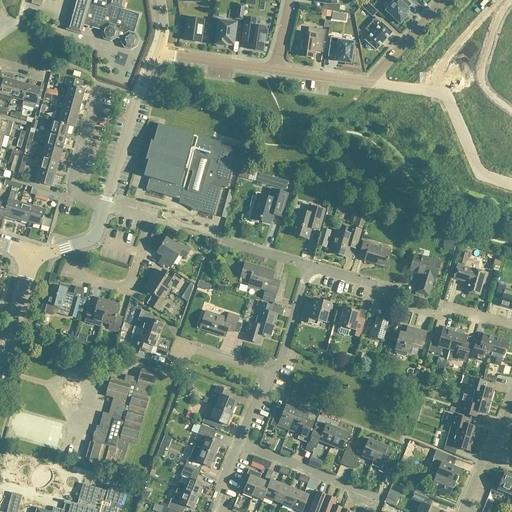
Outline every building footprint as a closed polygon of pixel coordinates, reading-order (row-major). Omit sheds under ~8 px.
[(116,39),(120,40),(120,43),(123,49),(130,50),(136,47),(138,41),(135,34),(134,34),(139,15),(123,10),(125,0),(73,0),(65,31),(80,35),(83,26),(100,31),(100,35),(103,41),(110,43),(116,39)] [(323,0),(323,3),(322,9),(339,12),(340,6),(336,5),(336,0),(323,0)] [(395,0),(385,12),(399,24),(406,17),(404,15),(408,10),(400,4),(403,0),(395,0)] [(362,7),(372,17),(376,12),(366,3),(362,7)] [(237,4),(234,20),(242,21),(244,5),(237,4)] [(200,43),(203,21),(187,19),(183,41),(200,43)] [(241,42),(247,43),(246,50),(262,52),(264,40),(266,41),(267,31),(265,31),(265,29),(254,27),(255,20),(244,19),(241,42)] [(372,48),(375,51),(391,33),(380,23),(380,24),(374,19),(364,30),(370,35),(364,41),(367,43),(366,45),(366,47),(369,50),(371,50),(372,48)] [(235,24),(218,22),(214,45),(216,46),(216,48),(222,48),(222,46),(225,47),(226,44),(233,45),(235,24)] [(300,36),(297,57),(313,59),(314,52),(322,53),(325,34),(308,31),(307,37),(300,36)] [(336,55),(335,62),(345,63),(345,66),(352,67),(354,56),(351,55),(353,44),(330,40),(328,53),(336,55)] [(75,89),(78,81),(66,78),(64,86),(67,87),(64,99),(80,104),(83,92),(75,89)] [(0,100),(9,103),(15,82),(2,79),(0,87),(0,86),(0,100)] [(15,82),(11,98),(23,102),(27,86),(15,82)] [(34,110),(40,89),(27,86),(23,102),(21,106),(34,110)] [(80,104),(64,99),(62,105),(58,104),(56,110),(60,111),(76,116),(80,104)] [(60,111),(57,124),(68,126),(68,127),(73,129),(76,116),(60,111)] [(0,134),(4,136),(8,137),(13,123),(8,121),(7,124),(3,122),(4,120),(0,118),(0,134)] [(44,133),(45,130),(40,129),(41,127),(36,125),(37,122),(33,120),(30,128),(44,133)] [(57,124),(52,122),(50,128),(47,127),(45,133),(49,134),(65,139),(68,127),(68,126),(57,124)] [(149,179),(145,191),(180,201),(186,203),(192,206),(197,210),(196,212),(213,217),(221,187),(227,188),(238,148),(223,144),(168,128),(164,127),(157,125),(153,142),(150,141),(145,161),(147,162),(143,177),(149,179)] [(45,146),(61,151),(65,139),(49,134),(45,146)] [(42,159),(58,163),(61,151),(45,146),(42,159)] [(8,163),(12,164),(16,165),(18,157),(14,156),(13,159),(10,158),(8,163)] [(58,163),(42,159),(38,171),(54,175),(58,163)] [(54,175),(38,171),(35,183),(51,188),(54,175)] [(288,182),(258,174),(255,182),(285,191),(288,182)] [(37,190),(35,196),(35,199),(45,202),(48,200),(50,193),(44,192),(37,190)] [(253,216),(260,218),(259,221),(270,225),(273,216),(281,218),(287,195),(273,191),(271,199),(258,195),(255,204),(257,204),(253,216)] [(3,217),(15,220),(20,205),(13,203),(15,195),(9,194),(6,206),(3,217)] [(20,205),(15,220),(28,224),(32,208),(20,205)] [(310,206),(308,213),(298,210),(291,235),(308,240),(311,230),(318,232),(325,210),(310,206)] [(40,227),(40,226),(49,229),(51,221),(42,218),(44,211),(32,208),(28,224),(40,227)] [(356,230),(346,227),(344,234),(336,232),(331,252),(346,256),(349,248),(355,250),(361,231),(360,231),(361,229),(362,229),(363,227),(365,227),(369,214),(363,212),(362,217),(357,216),(354,227),(356,227),(356,230)] [(325,249),(330,232),(321,229),(316,246),(325,249)] [(190,251),(177,243),(176,245),(165,239),(156,253),(162,257),(159,262),(170,269),(179,255),(185,259),(190,251)] [(364,262),(386,268),(391,251),(369,245),(370,244),(364,242),(360,256),(366,257),(364,262)] [(464,265),(467,255),(460,253),(457,263),(464,265)] [(434,279),(436,280),(441,263),(414,255),(409,272),(421,275),(415,293),(429,297),(434,279)] [(245,264),(241,278),(250,281),(248,286),(267,292),(267,294),(275,296),(279,283),(271,281),(274,273),(245,264)] [(484,281),(485,282),(487,274),(472,270),(457,266),(453,279),(468,284),(465,293),(479,297),(484,281)] [(149,279),(169,292),(168,291),(171,286),(175,289),(181,279),(170,272),(166,278),(154,270),(149,279)] [(169,292),(149,279),(150,280),(143,290),(152,295),(151,296),(153,297),(151,301),(149,300),(146,305),(159,313),(164,305),(161,303),(169,292)] [(69,317),(75,319),(80,300),(74,298),(73,298),(64,296),(66,290),(51,286),(46,305),(44,311),(46,314),(51,315),(54,313),(69,317)] [(511,310),(511,291),(505,290),(505,288),(498,286),(495,298),(501,300),(500,307),(511,310)] [(74,292),(76,298),(82,296),(79,290),(74,292)] [(101,324),(108,302),(97,299),(93,313),(87,311),(84,323),(100,328),(101,324)] [(328,313),(330,314),(333,305),(324,303),(315,301),(313,306),(306,303),(300,321),(317,326),(318,322),(325,324),(328,313)] [(108,302),(101,324),(109,326),(107,330),(118,333),(122,321),(115,319),(119,305),(108,302)] [(261,336),(270,339),(276,315),(271,314),(272,307),(259,303),(256,312),(259,313),(256,324),(250,322),(245,340),(259,345),(261,336)] [(337,313),(334,326),(338,327),(338,328),(337,332),(338,335),(347,337),(349,336),(350,336),(358,338),(359,339),(364,321),(357,319),(359,314),(344,309),(343,315),(337,313)] [(142,331),(158,337),(163,325),(150,321),(152,315),(141,311),(137,322),(144,325),(142,331)] [(229,315),(227,320),(206,313),(203,320),(200,319),(196,329),(214,334),(214,333),(225,336),(227,331),(233,334),(238,318),(229,315)] [(365,336),(383,342),(389,322),(377,319),(375,326),(368,324),(365,336)] [(404,357),(406,356),(406,354),(410,355),(412,347),(421,350),(426,333),(408,327),(406,335),(400,333),(395,351),(394,353),(396,355),(404,357)] [(449,352),(454,333),(443,330),(439,342),(432,340),(428,352),(440,355),(442,350),(449,352)] [(139,337),(133,334),(129,345),(147,351),(149,346),(154,348),(158,337),(142,331),(139,337)] [(454,333),(449,352),(457,354),(455,360),(465,363),(468,351),(463,349),(467,337),(454,333)] [(490,356),(495,339),(483,336),(479,348),(474,346),(471,358),(482,361),(484,354),(490,356)] [(125,347),(127,340),(119,338),(117,345),(125,347)] [(495,339),(490,356),(497,358),(495,365),(500,367),(507,343),(495,339)] [(346,356),(343,365),(351,368),(354,359),(346,356)] [(96,427),(91,444),(89,443),(85,459),(115,467),(117,460),(123,462),(128,443),(135,445),(147,399),(145,399),(148,389),(152,390),(156,374),(141,370),(138,380),(125,376),(124,382),(110,378),(105,397),(112,399),(108,415),(102,413),(99,427),(96,427)] [(496,378),(484,374),(482,380),(495,383),(496,378)] [(481,401),(490,403),(493,391),(481,388),(482,382),(470,379),(467,389),(474,392),(472,399),(481,401)] [(215,407),(232,414),(237,402),(228,398),(231,393),(217,387),(214,393),(220,395),(217,402),(212,400),(211,401),(204,398),(202,402),(215,407)] [(481,401),(472,399),(470,405),(463,403),(460,413),(477,418),(479,413),(486,415),(490,403),(481,401)] [(290,429),(297,411),(285,406),(282,413),(276,411),(270,426),(277,428),(278,427),(289,431),(290,429)] [(232,414),(215,407),(212,414),(207,412),(202,423),(215,428),(218,423),(226,426),(232,414)] [(308,415),(297,411),(290,429),(300,433),(297,440),(305,443),(314,422),(306,419),(308,415)] [(184,421),(190,423),(193,415),(187,413),(184,421)] [(469,426),(470,421),(454,416),(450,427),(451,427),(449,434),(472,441),(476,428),(469,426)] [(189,445),(194,447),(215,455),(215,454),(216,454),(218,449),(217,448),(220,444),(212,440),(216,432),(201,425),(197,435),(205,438),(202,445),(196,442),(196,444),(191,442),(189,445)] [(331,447),(338,430),(326,425),(323,431),(321,430),(322,428),(315,425),(305,450),(312,453),(317,441),(331,447)] [(338,430),(331,447),(343,452),(350,435),(338,430)] [(472,441),(449,434),(443,450),(455,455),(457,448),(469,452),(470,448),(472,441)] [(373,462),(380,445),(368,440),(361,457),(373,462)] [(416,444),(409,442),(403,456),(410,459),(416,444)] [(380,445),(371,466),(378,469),(378,470),(379,472),(384,474),(381,481),(388,484),(394,470),(385,467),(392,450),(380,445)] [(194,447),(189,459),(188,458),(184,467),(199,473),(203,465),(209,467),(211,463),(212,464),(215,458),(214,458),(215,455),(194,447)] [(352,453),(348,451),(345,450),(339,464),(346,467),(352,453)] [(437,476),(454,483),(459,471),(445,465),(449,457),(436,451),(432,460),(442,464),(437,476)] [(352,453),(346,467),(353,470),(359,456),(352,453)] [(256,469),(257,468),(258,465),(264,468),(266,462),(254,456),(251,462),(252,463),(250,466),(251,467),(256,469)] [(179,484),(178,489),(198,497),(198,496),(199,496),(201,491),(200,490),(203,485),(196,482),(199,473),(184,467),(180,477),(188,480),(185,487),(179,484)] [(252,497),(261,475),(249,470),(243,483),(246,484),(243,493),(252,497)] [(502,497),(503,493),(510,495),(511,490),(511,477),(504,474),(500,483),(495,481),(490,492),(502,497)] [(262,501),(264,498),(269,483),(260,479),(261,475),(252,497),(262,501)] [(454,483),(437,476),(431,488),(448,495),(454,483)] [(273,501),(280,483),(270,479),(269,483),(264,498),(273,501)] [(282,505),(289,487),(280,483),(273,501),(282,505)] [(113,511),(114,510),(113,510),(114,505),(120,507),(125,491),(109,487),(107,492),(82,485),(78,501),(77,505),(65,501),(64,502),(63,502),(63,503),(63,504),(64,504),(62,511),(53,508),(51,511),(47,511),(36,509),(35,511),(13,511),(7,510),(6,511),(113,511)] [(414,491),(427,496),(430,490),(417,485),(416,486),(414,485),(412,490),(414,491)] [(289,487),(282,505),(292,509),(299,491),(289,487)] [(198,497),(178,489),(173,500),(171,500),(167,509),(174,511),(183,511),(186,506),(192,509),(194,505),(195,505),(197,500),(196,499),(198,497)] [(299,491),(292,509),(299,511),(302,511),(309,495),(299,491)] [(425,499),(427,496),(414,491),(413,494),(413,495),(411,500),(416,502),(413,508),(419,510),(418,511),(437,511),(438,511),(427,506),(429,501),(425,499)] [(319,511),(326,496),(317,492),(309,511),(319,511)] [(396,507),(398,500),(387,495),(384,503),(396,507)] [(326,496),(319,511),(330,511),(333,506),(334,505),(336,500),(326,496)]
